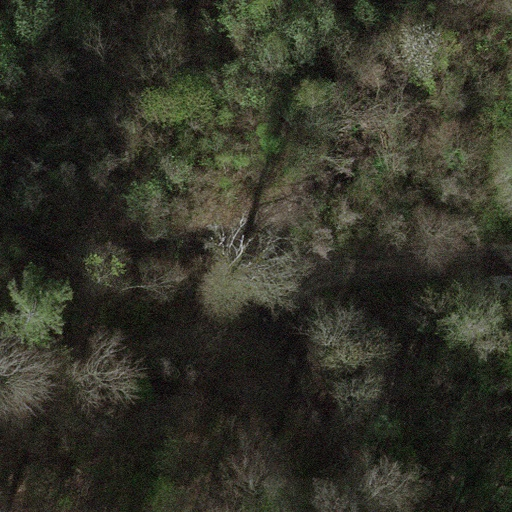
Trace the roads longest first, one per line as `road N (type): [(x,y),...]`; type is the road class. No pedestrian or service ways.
road 1 (track): [(273,272),(248,242),(85,247),(0,205)]
road 2 (track): [(273,272),(325,440),(386,511)]
road 3 (track): [(511,252),(273,272)]
